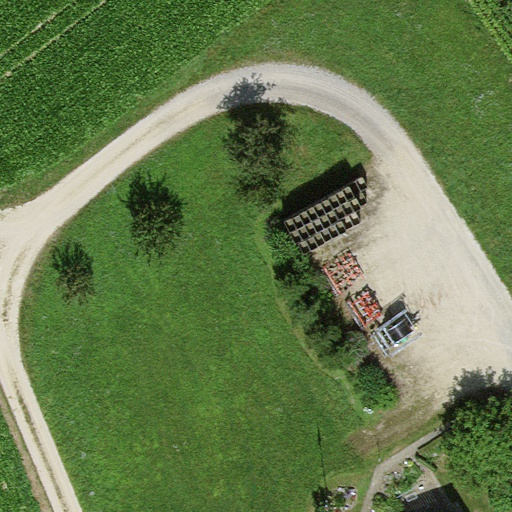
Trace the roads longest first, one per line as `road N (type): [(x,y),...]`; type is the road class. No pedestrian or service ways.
road 1 (track): [(0,242),(186,106),(235,91),(286,81),(338,99),(388,142)]
road 2 (track): [(0,344),(65,511)]
